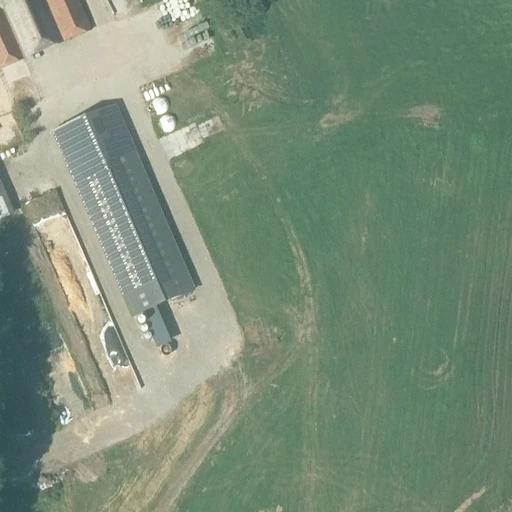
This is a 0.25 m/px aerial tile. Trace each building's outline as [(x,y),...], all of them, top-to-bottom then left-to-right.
[(0,0),(0,70),(91,31),(77,0),(0,0)] [(191,291),(115,105),(53,130),(129,317),(191,291)] [(0,176),(4,196),(26,191),(21,171),(0,175),(0,176)] [(84,277),(54,208),(60,205),(52,188),(9,206),(22,236),(35,230),(60,287),(84,277)] [(5,227),(0,228),(0,246),(12,242),(5,227)] [(44,403),(47,414),(64,408),(61,397),(44,403)]
